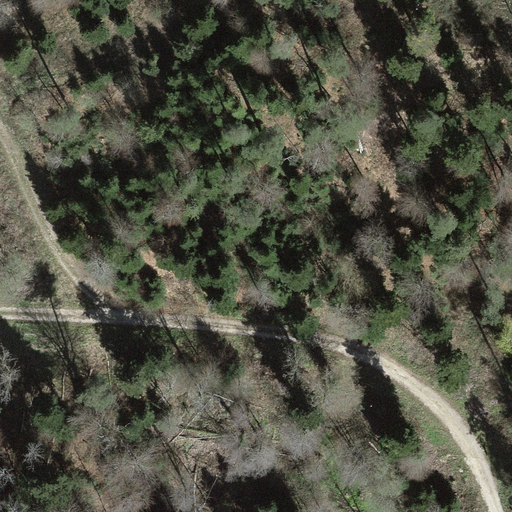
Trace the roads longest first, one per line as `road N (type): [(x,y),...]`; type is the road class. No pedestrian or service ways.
road 1 (track): [(0,314),(294,334),(353,348),(401,373),(458,429),(493,511)]
road 2 (track): [(112,318),(25,187),(0,132)]
